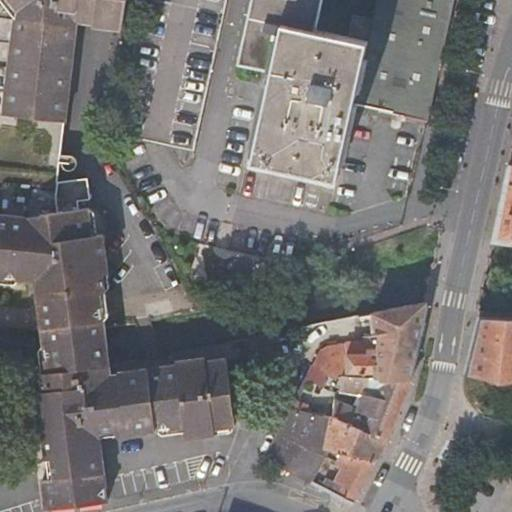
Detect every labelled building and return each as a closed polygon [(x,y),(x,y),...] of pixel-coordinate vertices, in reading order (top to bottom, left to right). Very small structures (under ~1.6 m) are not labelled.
[(59,178),(77,18),(92,19),(92,22),(103,23),(121,25),(125,0),(0,0),(0,278),(35,282),(40,324),(43,346),(45,369),(46,375),(33,376),(38,433),(42,432),(46,482),(42,482),(45,511),(58,511),(105,506),(99,441),(187,431),(187,436),(216,433),(235,431),(228,362),(205,363),(204,361),(175,365),(176,367),(109,376),(108,364),(105,341),(102,322),(98,293),(103,292),(101,273),(105,273),(99,233),(89,234),(86,208),(78,209),(77,199),(87,198),(85,172),(67,176),(59,178)] [(144,0),(113,130),(155,139),(186,147),(222,0),(144,0)] [(250,160),(338,179),(354,103),(425,119),(451,0),(380,0),(376,18),(356,14),(351,35),(320,28),(327,0),(256,0),(241,62),(272,69),(263,105),(250,160)] [(511,244),(511,168),(508,167),(492,240),(511,244)] [(356,377),(409,379),(427,301),(374,312),(375,324),(371,325),(372,333),(376,333),(376,337),(363,338),(364,342),(345,344),(345,345),(329,347),(322,351),(313,367),(332,377),(342,377),(356,377)] [(511,382),(511,320),(481,320),(467,372),(505,383),(511,382)] [(313,367),(307,380),(326,389),(332,377),(313,367)] [(386,440),(409,379),(356,377),(342,377),(340,391),(363,395),(358,408),(334,398),(334,408),(309,402),(309,405),(306,413),(335,420),(386,440)] [(291,409),(306,413),(309,405),(295,402),(291,409)] [(279,434),(337,462),(341,453),(375,461),(376,461),(386,440),(335,420),(306,413),(291,409),(279,434)] [(188,442),(216,439),(216,433),(187,436),(188,442)] [(325,489),(337,462),(279,434),(266,459),(325,489)] [(355,501),(375,461),(341,453),(337,462),(325,489),(356,505),(357,503),(355,501)]
